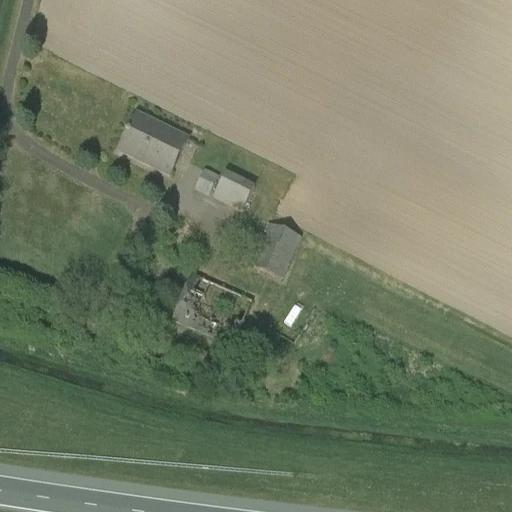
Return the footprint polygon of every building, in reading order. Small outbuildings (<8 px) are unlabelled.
[(188,141),(137,116),(119,154),(170,179),(188,141)] [(204,171),(194,192),(208,199),(219,178),(204,171)] [(255,189),(227,174),(213,201),(242,215),(255,189)] [(270,226),(252,269),(284,282),(302,240),(270,226)] [(235,350),(254,303),(191,276),(172,324),(235,350)]
